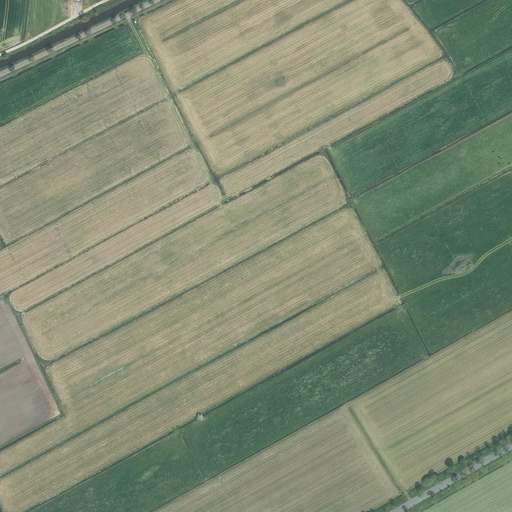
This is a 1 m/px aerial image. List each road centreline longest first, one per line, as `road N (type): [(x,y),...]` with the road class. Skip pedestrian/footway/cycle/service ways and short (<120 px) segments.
road 1 (unclassified): [(0,75),(157,0)]
road 2 (secondary): [(396,511),(511,445)]
